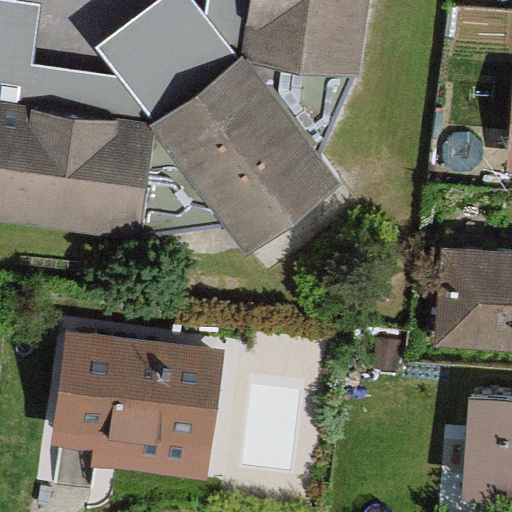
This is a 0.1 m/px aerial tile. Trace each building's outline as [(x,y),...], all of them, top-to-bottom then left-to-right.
[(258,0),(251,53),(159,125),(0,102),(0,204),(145,225),(228,214),(252,245),(344,175),(322,147),(358,69),(367,0),(258,0)] [(511,255),(439,249),(436,324),(511,330),(511,255)] [(71,329),(62,414),(102,418),(128,421),(203,430),(214,345),(71,329)] [(511,394),(473,391),(466,479),(511,481),(511,394)] [(99,450),(125,453),(128,421),(102,418),(99,450)] [(203,430),(128,421),(125,453),(199,462),(203,430)]
